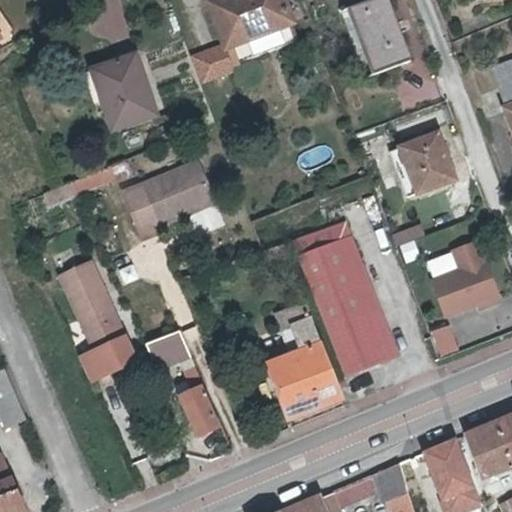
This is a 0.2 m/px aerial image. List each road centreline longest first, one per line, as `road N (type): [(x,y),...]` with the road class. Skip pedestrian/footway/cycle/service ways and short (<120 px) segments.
road 1 (primary): [(511,375),(186,511)]
road 2 (residential): [(422,0),(511,248)]
road 3 (residential): [(0,304),(88,511)]
